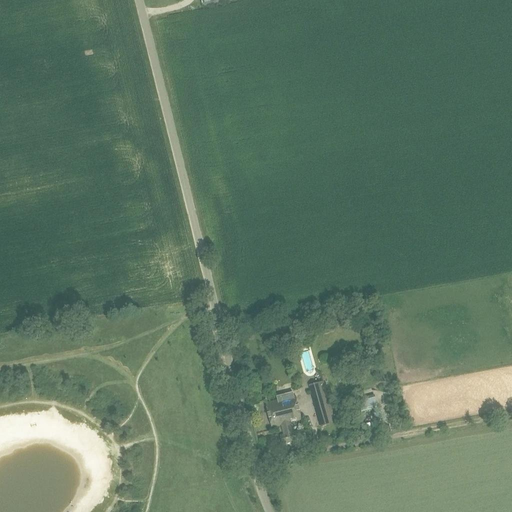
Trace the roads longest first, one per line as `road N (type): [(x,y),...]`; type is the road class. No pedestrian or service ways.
road 1 (unclassified): [(267,511),(140,0)]
road 2 (track): [(253,470),(511,419)]
